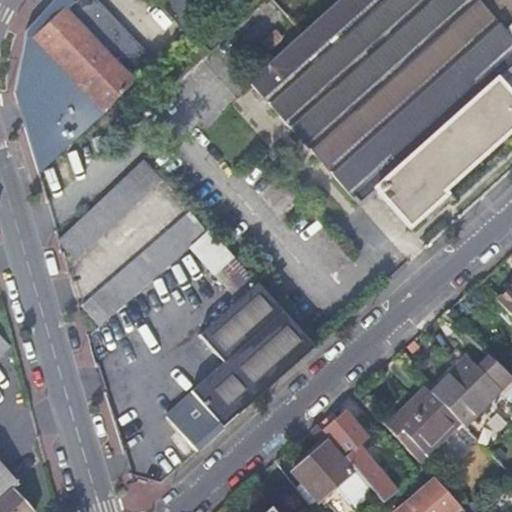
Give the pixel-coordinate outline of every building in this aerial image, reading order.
[(96,0),(77,0),(74,4),(67,10),(135,84),(156,64),(96,0)] [(158,0),(156,2),(186,36),(208,15),(193,0),(158,0)] [(511,41),(474,0),(339,0),(302,34),(248,82),(359,205),(375,190),(411,229),(430,212),(448,196),(444,192),(511,130),(511,94),(499,79),(511,67),(511,41)] [(511,0),(474,0),(511,41),(511,0)] [(135,84),(67,10),(65,9),(48,26),(33,41),(87,99),(77,109),(86,118),(81,123),(88,129),(135,84)] [(43,96),(58,113),(70,102),(77,109),(87,99),(33,41),(24,49),(56,84),(43,96)] [(70,102),(58,113),(80,137),(88,129),(81,123),(86,118),(77,109),(70,102)] [(31,151),(47,168),(76,140),(80,137),(58,113),(29,143),(31,151)] [(76,258),(162,179),(144,159),(59,238),(76,258)] [(101,326),(189,249),(209,231),(191,212),(84,306),(101,326)] [(238,302),(257,285),(209,231),(189,249),(238,302)] [(180,431),(198,452),(315,349),(271,301),(257,285),(238,302),(198,337),(222,364),(165,415),(180,431)] [(511,287),(511,288),(497,301),(506,310),(501,314),(511,325),(511,324),(511,287)] [(32,511),(10,488),(16,483),(0,465),(0,350),(7,344),(0,337),(0,511),(32,511)] [(454,372),(430,395),(459,424),(463,428),(511,382),(511,379),(502,370),(490,359),(476,372),(468,363),(462,369),(457,374),(454,372)] [(511,379),(511,360),(502,370),(511,379)] [(430,395),(423,388),(416,394),(452,431),(459,424),(430,395)] [(452,431),(416,394),(402,409),(390,421),(386,416),(380,422),(418,464),(452,431)] [(334,424),(327,416),(316,426),(373,494),(382,504),(397,494),(358,448),(367,440),(356,427),(345,414),(334,424)] [(302,485),(316,502),(336,486),(356,509),(373,494),(316,426),(309,432),(322,447),(307,460),(291,473),(302,485)] [(453,511),(458,508),(433,481),(396,511),(453,511)] [(296,490),(310,507),(316,502),(302,485),(296,490)] [(511,511),(511,486),(510,489),(499,499),(511,511)]
